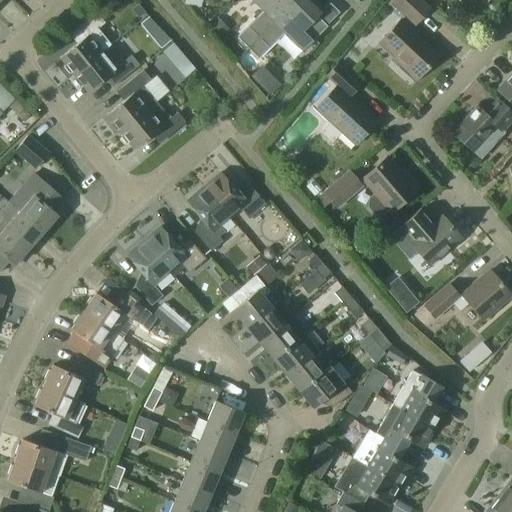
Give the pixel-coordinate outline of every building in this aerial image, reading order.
[(248,27),(237,38),(248,49),(280,17),(296,0),(252,0),(264,11),(258,17),(248,27)] [(296,0),(280,17),(248,49),(258,59),(270,48),(285,33),(303,51),(324,31),(313,20),(320,14),(313,7),(315,4),(311,0),(296,0)] [(395,0),(391,4),(405,17),(414,25),(429,9),(418,0),(395,0)] [(72,72),(74,75),(102,53),(111,45),(98,29),(105,23),(100,17),(97,13),(92,17),(76,30),(84,39),(60,58),(66,65),(64,68),(69,75),(72,72)] [(217,19),(206,30),(217,41),(228,30),(217,19)] [(414,84),(439,57),(401,22),(380,45),(395,59),(392,63),(414,84)] [(160,49),(170,41),(163,33),(153,40),(160,49)] [(172,43),(163,51),(171,60),(180,53),(172,43)] [(131,56),(115,69),(102,53),(74,75),(77,78),(74,80),(79,87),(82,85),(88,92),(112,73),(119,82),(139,66),(131,56)] [(316,109),(330,122),(319,134),(331,144),(341,133),(354,146),(376,121),(350,96),(360,85),(337,65),(327,78),(337,87),(316,109)] [(123,87),(130,96),(106,115),(112,122),(110,125),(115,131),(118,129),(120,132),(156,102),(157,102),(144,86),(151,80),(143,70),(123,87)] [(511,74),(506,82),(511,87),(511,88),(503,98),(511,106),(511,74)] [(268,96),(279,86),(270,77),(260,87),(268,96)] [(493,144),(501,134),(511,122),(511,112),(496,99),(482,114),(476,108),(453,133),(473,152),(472,154),(478,159),(493,144)] [(178,113),(170,119),(156,102),(120,132),(123,135),(120,137),(125,144),(128,142),(134,149),(159,130),(166,138),(185,122),(178,113)] [(49,153),(28,135),(14,152),(35,170),(49,153)] [(390,213),(418,190),(408,177),(404,180),(386,159),(361,180),(374,194),(368,199),(367,208),(373,215),(382,216),(388,210),(390,213)] [(337,208),(361,187),(348,172),(324,193),(325,194),(315,202),(321,209),(331,201),(337,208)] [(249,185),(239,194),(221,173),(203,187),(229,218),(239,209),(248,220),(266,205),(249,185)] [(23,186),(8,203),(19,212),(43,232),(57,215),(67,204),(44,184),(34,196),(23,186)] [(224,232),(219,226),(229,218),(203,187),(187,201),(205,223),(194,232),(211,252),(222,242),(218,238),(224,232)] [(8,203),(0,211),(0,224),(5,229),(5,228),(29,248),(43,232),(19,212),(8,203)] [(429,266),(461,238),(441,215),(433,223),(420,209),(389,236),(409,259),(417,252),(429,266)] [(0,224),(0,254),(9,262),(13,266),(29,248),(5,228),(5,229),(0,224)] [(189,240),(179,248),(161,227),(143,241),(169,272),(179,263),(188,274),(206,259),(189,240)] [(162,296),(153,286),(169,272),(143,241),(127,255),(145,277),(134,287),(151,306),(162,296)] [(309,252),(300,241),(289,250),(298,261),(309,252)] [(0,272),(9,262),(0,254),(0,272)] [(314,255),(307,261),(314,270),(322,264),(314,255)] [(322,280),(330,273),(322,264),(314,270),(322,280)] [(489,270),(461,295),(459,296),(448,283),(422,305),(434,320),(452,305),(459,312),(468,304),(483,320),(511,296),(489,270)] [(260,272),(255,276),(264,287),(265,288),(270,283),(260,272)] [(230,297),(238,306),(232,310),(246,327),(270,306),(263,297),(268,292),(264,287),(255,276),(237,291),(237,292),(234,294),(230,297)] [(416,302),(396,278),(384,288),(404,312),(416,302)] [(228,298),(230,297),(234,294),(237,292),(227,280),(219,287),(228,298)] [(342,287),(334,294),(341,302),(349,296),(342,287)] [(85,308),(83,312),(112,331),(112,332),(123,339),(135,322),(148,331),(156,318),(122,290),(112,304),(95,293),(91,299),(89,298),(83,307),(85,308)] [(355,319),(362,313),(349,296),(341,302),(355,319)] [(270,306),(246,327),(259,343),(292,316),(279,300),(271,307),(270,306)] [(188,330),(160,307),(153,315),(180,339),(188,330)] [(123,339),(112,332),(112,331),(83,312),(79,317),(78,316),(72,325),(73,326),(70,330),(74,332),(67,344),(103,369),(123,339)] [(292,316),(259,343),(272,359),(303,334),(306,332),(293,316),(292,316)] [(368,319),(361,326),(368,334),(376,328),(368,319)] [(383,352),(390,345),(376,328),(368,334),(383,352)] [(303,334),(272,359),(286,376),(310,355),(311,356),(317,350),(303,334)] [(481,341),(458,359),(467,371),(490,353),(481,341)] [(128,380),(141,386),(155,361),(142,354),(128,380)] [(286,376),(299,392),(324,371),(323,371),(311,356),(310,355),(286,376)] [(48,370),(43,380),(45,381),(43,385),(75,400),(84,380),(97,386),(97,385),(101,377),(102,375),(78,364),(73,374),(53,365),(50,371),(48,370)] [(329,366),(323,371),(324,371),(299,392),(313,409),(325,398),(333,408),(351,393),(329,366)] [(370,391),(376,394),(387,375),(371,366),(346,411),(356,417),(370,391)] [(392,405),(434,429),(445,410),(432,402),(440,387),(412,371),(392,405)] [(36,400),(34,405),(52,414),(68,421),(75,424),(84,404),(75,400),(43,385),(41,390),(39,390),(35,399),(36,400)] [(148,398),(157,403),(157,401),(162,393),(153,388),(148,398)] [(148,398),(142,408),(144,408),(152,412),(157,403),(148,398)] [(206,422),(235,434),(243,413),(215,401),(206,422)] [(434,429),(392,405),(375,433),(404,450),(409,440),(423,448),(434,429)] [(68,421),(63,432),(77,439),(82,428),(75,424),(68,421)] [(235,434),(206,422),(198,442),(227,453),(235,434)] [(143,431),(134,427),(130,437),(140,441),(143,431)] [(368,429),(351,458),(366,467),(400,487),(411,468),(398,460),(404,450),(375,433),(368,429)] [(126,448),(136,452),(140,441),(130,437),(126,448)] [(63,438),(58,453),(67,456),(85,462),(90,447),(63,438)] [(102,449),(113,454),(118,443),(107,438),(102,449)] [(17,445),(14,455),(16,456),(14,460),(48,472),(55,452),(36,445),(22,439),(19,446),(17,445)] [(304,470),(318,478),(335,449),(321,440),(304,470)] [(227,453),(198,442),(190,462),(218,473),(227,453)] [(351,458),(334,487),(343,492),(363,504),(364,505),(370,494),(389,505),(400,487),(366,467),(351,458)] [(10,465),(7,475),(9,476),(7,481),(21,486),(40,493),(48,472),(14,460),(12,466),(10,465)] [(218,473),(190,462),(182,482),(210,493),(218,473)] [(124,469),(114,466),(111,476),(120,480),(124,469)] [(107,487),(116,490),(120,480),(111,476),(107,487)] [(511,480),(500,495),(511,504),(511,480)] [(202,511),(210,493),(182,482),(173,502),(198,511),(202,511)] [(342,509),(340,511),(359,511),(364,505),(343,492),(336,505),(342,509)] [(511,511),(511,504),(500,495),(487,511),(511,511)] [(46,511),(16,501),(11,511),(46,511)] [(198,511),(173,502),(169,511),(198,511)]
